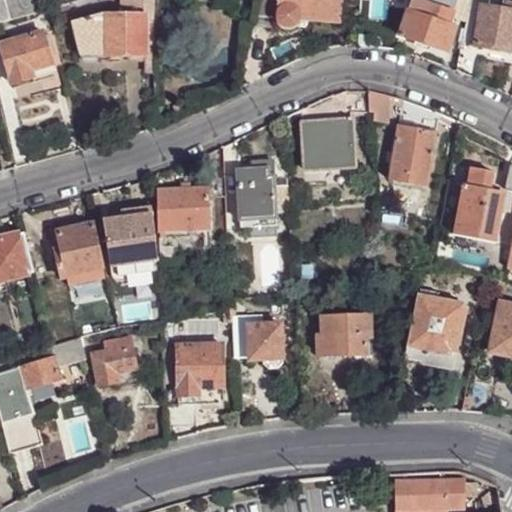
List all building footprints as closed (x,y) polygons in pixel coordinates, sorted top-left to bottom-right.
[(0,0),(0,24),(11,21),(5,0),(0,0)] [(5,0),(11,21),(41,13),(37,0),(5,0)] [(159,17),(159,2),(140,0),(122,0),(121,18),(148,18),(159,17)] [(255,0),(253,15),(278,19),(280,0),(255,0)] [(301,18),(308,19),(339,23),(341,0),(280,0),(278,19),(278,21),(279,23),(286,27),(294,27),(300,23),(301,18)] [(420,0),(411,0),(407,13),(436,23),(442,7),(420,0)] [(471,0),(446,0),(442,16),(466,23),(471,0)] [(496,0),(471,0),(466,23),(461,45),(473,46),(480,8),(511,12),(511,7),(511,2),(500,1),(496,0)] [(480,8),(473,46),(473,48),(482,49),(511,53),(511,12),(480,8)] [(436,23),(407,13),(399,36),(446,52),(454,30),(436,23)] [(158,58),(159,17),(148,18),(149,59),(158,58)] [(83,60),(108,59),(108,18),(76,25),(83,60)] [(108,18),(108,59),(149,59),(148,18),(121,18),(108,18)] [(43,33),(1,47),(0,47),(0,48),(2,53),(14,86),(34,79),(32,72),(54,64),(43,33)] [(473,46),(461,45),(454,73),(475,81),(482,49),(473,48),(473,46)] [(158,76),(158,58),(149,59),(149,76),(158,76)] [(320,96),(313,100),(314,123),(352,120),(350,91),(346,90),(320,96)] [(392,97),(370,92),(370,120),(390,125),(392,97)] [(355,169),(352,120),(314,123),(315,131),(304,131),(306,171),(355,169)] [(315,131),(314,123),(304,123),(304,131),(315,131)] [(427,190),(437,135),(396,127),(395,129),(398,130),(389,182),(427,190)] [(240,221),(276,219),(272,161),(254,163),(254,170),(237,171),(240,221)] [(469,170),(465,189),(459,188),(451,236),(492,244),(501,195),(486,193),(489,174),(469,170)] [(157,191),(158,232),(210,230),(208,189),(157,191)] [(103,222),(110,267),(157,260),(152,215),(103,222)] [(276,227),(276,219),(240,221),(240,228),(276,227)] [(62,278),(104,269),(94,226),(58,234),(63,258),(58,259),(62,278)] [(0,282),(33,274),(23,234),(0,240),(0,282)] [(472,274),(444,269),(441,285),(468,291),(472,274)] [(418,296),(408,348),(454,357),(465,305),(418,296)] [(511,357),(511,306),(499,304),(490,353),(511,357)] [(329,336),(329,356),(366,356),(366,334),(370,334),(370,315),(321,316),(321,336),(329,336)] [(247,362),(245,327),(263,326),(262,318),(235,319),(237,362),(247,362)] [(263,326),(245,327),(247,362),(264,360),(270,369),(277,369),(282,359),(279,325),(263,326)] [(318,357),(329,356),(329,336),(321,336),(318,336),(318,357)] [(93,355),(98,387),(118,384),(117,374),(136,371),(130,338),(103,343),(105,353),(93,355)] [(87,361),(82,339),(52,347),(55,359),(74,354),(77,363),(87,361)] [(222,345),(178,348),(178,398),(199,397),(198,390),(224,389),(222,345)] [(408,348),(405,358),(451,367),(454,357),(408,348)] [(74,354),(55,359),(57,368),(77,363),(74,354)] [(0,420),(1,426),(34,417),(27,391),(60,381),(57,368),(55,359),(0,375),(0,420)] [(1,426),(9,456),(42,447),(34,417),(1,426)] [(401,509),(453,509),(466,510),(467,479),(395,480),(395,510),(401,509)]
